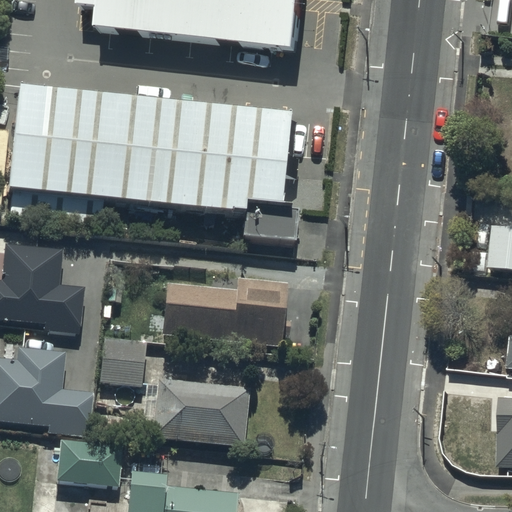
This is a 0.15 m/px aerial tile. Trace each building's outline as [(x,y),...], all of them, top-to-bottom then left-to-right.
[(306,0),(89,0),(86,30),(302,50),(306,0)] [(278,100),(11,75),(1,180),(268,205),(278,100)] [(298,216),(246,211),(243,245),(295,249),(298,216)] [(511,226),(496,225),(492,267),(511,269),(511,226)] [(3,280),(0,280),(0,319),(47,324),(46,330),(82,334),(87,286),(61,284),(65,250),(6,244),(3,280)] [(168,283),(163,334),(286,346),(292,283),(240,277),(239,289),(168,283)] [(147,345),(106,341),(102,384),(143,388),(147,345)] [(0,359),(0,420),(43,424),(42,436),(90,439),(93,392),(65,390),(67,352),(19,348),(18,361),(0,359)] [(158,385),(147,384),(143,429),(155,430),(154,438),(246,446),(251,388),(158,380),(158,385)] [(511,396),(502,396),(500,466),(511,466),(511,396)] [(62,442),(59,480),(121,484),(123,446),(62,442)] [(171,477),(133,474),(129,511),(239,511),(241,495),(170,488),(171,477)]
